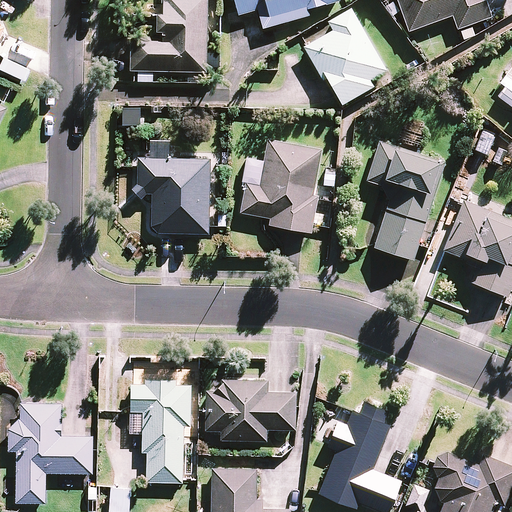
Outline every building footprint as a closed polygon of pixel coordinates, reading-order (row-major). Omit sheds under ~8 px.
[(204,84),(207,34),(216,34),(217,0),(163,0),(163,6),(162,16),(157,16),(157,32),(162,33),(161,39),(131,37),(130,70),(137,70),(137,81),(204,84)] [(339,0),(233,0),(238,15),(257,9),(263,28),(308,15),(307,10),(339,0)] [(483,0),(396,0),(409,31),(452,15),(457,29),(489,17),(483,0)] [(384,70),(351,10),(329,22),(334,31),(304,47),(323,80),(326,78),(341,104),(372,87),(368,80),(384,70)] [(511,67),(500,82),(506,86),(497,98),(511,109),(511,67)] [(334,128),(334,125),(334,122),(333,120),(331,117),(328,115),(325,113),(321,113),(318,113),(314,114),(311,116),(309,119),(308,121),(308,124),(308,127),(309,130),(311,132),(313,134),(317,136),(320,136),(324,136),(328,135),(330,133),(332,131),(334,128)] [(443,162),(379,141),(366,180),(381,185),(389,200),(373,247),(411,259),(432,196),(443,162)] [(320,148),(266,142),(264,160),(247,158),(240,214),(269,217),(268,226),(310,231),(320,148)] [(208,235),(210,160),(138,158),(137,184),(132,189),(141,198),(146,194),(151,194),(150,226),(157,233),(208,235)] [(509,208),(468,190),(442,252),(477,267),(471,281),(508,297),(511,286),(511,219),(505,217),(509,208)] [(266,392),(266,381),(222,379),(222,393),(207,392),(205,430),(220,430),(220,439),(266,441),(266,429),(293,430),(294,393),(266,392)] [(178,386),(178,381),(145,380),(144,386),(131,386),(130,411),(143,412),(142,452),(147,452),(146,481),(181,482),(183,425),(190,425),(191,387),(178,386)] [(388,424),(383,422),(389,408),(364,398),(358,412),(355,411),(349,427),(336,421),(326,447),(336,451),(319,493),(355,508),(358,502),(382,511),(385,511),(399,479),(370,467),(388,424)] [(21,419),(9,425),(8,451),(17,452),(16,502),(44,503),(45,472),(90,473),(92,437),(60,436),(61,405),(21,404),(21,419)] [(493,511),(497,503),(503,506),(511,485),(511,466),(480,453),(476,463),(460,457),(449,452),(447,452),(445,451),(442,452),(440,452),(438,453),(436,454),(434,456),(433,458),(432,460),(431,462),(431,464),(431,467),(432,469),(433,471),(434,473),(436,475),(438,476),(437,478),(437,480),(436,483),(436,485),(436,487),(436,490),(437,492),(438,494),(439,496),(440,498),(441,500),(442,501),(437,511),(493,511)] [(262,499),(257,499),(257,470),(212,469),(210,511),(287,511),(287,509),(262,509),(262,499)] [(129,511),(130,488),(111,487),(110,511),(129,511)]
